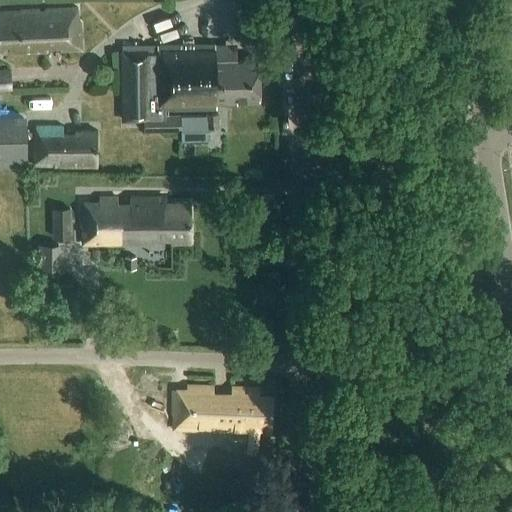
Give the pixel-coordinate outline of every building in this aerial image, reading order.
[(47,51),(46,47),(60,47),(60,51),(82,49),(80,21),(78,21),(77,6),(0,10),(0,45),(9,45),(10,54),(47,51)] [(169,116),(169,110),(217,109),(217,103),(239,103),(239,100),(261,100),(260,59),(237,60),(237,43),(157,44),(158,50),(121,52),(124,120),(143,120),(144,132),(181,130),(181,115),(169,116)] [(11,69),(0,69),(0,92),(12,92),(11,69)] [(219,114),(206,115),(207,130),(219,130),(219,114)] [(206,115),(181,115),(181,130),(181,140),(207,140),(207,130),(206,115)] [(0,118),(0,168),(27,169),(26,118),(0,118)] [(96,166),(97,130),(71,129),(71,132),(63,132),(63,126),(33,125),(32,164),(96,166)] [(190,244),(190,203),(166,203),(165,198),(131,198),(131,203),(116,203),(116,198),(99,198),(99,203),(82,203),(83,243),(190,244)] [(70,208),(52,208),(53,237),(70,237),(70,208)] [(60,244),(37,244),(37,268),(60,268),(60,244)] [(125,258),(125,269),(135,269),(135,258),(125,258)] [(216,430),(248,432),(246,455),(258,456),(259,433),(272,434),(273,396),(259,395),(260,390),(234,388),(233,394),(214,392),(214,388),(188,386),(188,392),(175,391),(172,429),(198,431),(198,427),(217,428),(216,430)]
